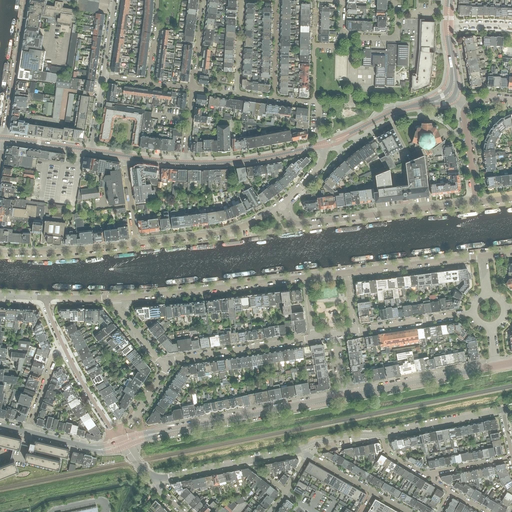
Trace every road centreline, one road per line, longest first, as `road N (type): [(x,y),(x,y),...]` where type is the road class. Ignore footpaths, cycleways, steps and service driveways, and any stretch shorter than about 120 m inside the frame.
road 1 (residential): [(475,202),(292,224),(281,205)]
road 2 (residential): [(115,297),(305,276)]
road 3 (tertiary): [(343,396),(178,429)]
road 4 (tertiary): [(496,365),(343,396)]
road 5 (residential): [(135,243),(227,231),(281,205)]
road 6 (residential): [(164,363),(313,337)]
road 7 (unclassified): [(156,478),(302,448)]
road 8 (residential): [(26,0),(3,138)]
road 9 (residential): [(345,271),(482,254)]
road 10 (residential): [(0,251),(135,243)]
road 11 (residential): [(341,0),(345,38),(396,38),(394,0)]
road 12 (unclassified): [(381,434),(502,409)]
road 13 (residential): [(352,331),(473,312)]
road 14 (tertiary): [(305,148),(184,163)]
